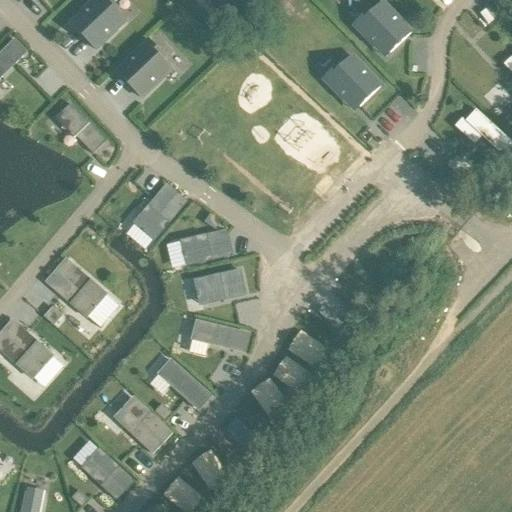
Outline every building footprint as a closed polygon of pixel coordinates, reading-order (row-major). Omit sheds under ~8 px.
[(118,9),(109,0),(96,0),(83,13),(87,17),(75,29),(96,50),(125,22),(115,12),(118,9)] [(379,42),(390,54),(412,34),(383,4),(373,14),(370,11),(355,26),(374,47),(379,42)] [(0,79),(27,53),(15,41),(0,56),(0,79)] [(164,57),(149,42),(129,62),(133,66),(121,77),(142,99),(171,70),(161,60),(164,57)] [(360,108),(381,87),(352,58),(342,68),(339,65),(324,80),(344,101),(348,96),(360,108)] [(76,138),(93,155),(106,142),(70,105),(70,106),(72,108),(61,119),(77,136),(74,139),(74,140),(76,138)] [(481,136),(482,137),(504,157),(511,148),(511,143),(476,111),(466,122),(481,136)] [(242,131),(229,157),(240,163),(253,137),(242,131)] [(241,173),(255,182),(275,151),(261,142),(241,173)] [(135,224),(136,225),(143,231),(142,232),(146,236),(147,234),(155,240),(155,241),(187,203),(167,186),(135,224)] [(211,215),(205,224),(215,231),(221,222),(211,215)] [(232,256),(227,232),(183,242),(186,254),(184,254),(185,259),(187,259),(189,266),(232,256)] [(66,262),(47,283),(87,317),(93,310),(95,311),(98,308),(96,306),(106,296),(66,262)] [(196,281),(199,292),(197,293),(198,298),(200,298),(202,307),(247,297),(241,271),(196,281)] [(54,326),(63,316),(53,308),(44,318),(54,326)] [(45,365),(52,357),(12,323),(0,336),(0,349),(33,378),(42,368),(44,369),(47,366),(45,365)] [(193,340),(245,353),(249,336),(197,323),(193,340)] [(316,369),(329,349),(302,331),(288,351),(316,369)] [(301,395),(314,375),(286,357),(273,376),(301,395)] [(159,376),(199,411),(211,398),(171,362),(159,376)] [(271,379),(251,391),(271,420),(290,407),(271,379)] [(161,446),(163,446),(165,443),(165,441),(170,436),(133,402),(122,414),(158,449),(161,446)] [(172,414),(162,405),(155,413),(165,422),(172,414)] [(243,448),(252,457),(263,444),(254,435),(252,437),(241,427),(233,436),(244,446),(243,448)] [(208,491),(229,482),(215,451),(194,460),(208,491)] [(89,464),(84,470),(117,501),(134,482),(101,452),(100,452),(93,461),(91,459),(88,463),(89,464)] [(179,478),(165,497),(185,511),(195,511),(206,498),(179,478)] [(27,489),(22,511),(40,511),(44,494),(28,491),(28,489),(27,489)] [(79,491),(72,499),(81,508),(89,500),(79,491)]
